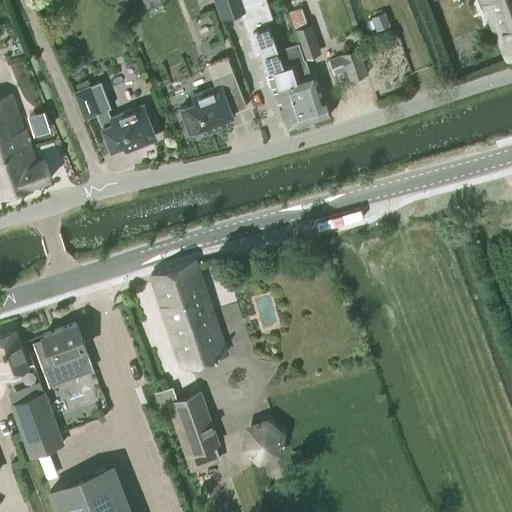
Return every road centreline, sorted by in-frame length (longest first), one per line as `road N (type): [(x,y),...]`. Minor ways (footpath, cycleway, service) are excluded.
road 1 (unclassified): [(43,208),(511,75)]
road 2 (tertiary): [(66,282),(511,155)]
road 3 (unknown): [(66,282),(93,309),(171,511)]
